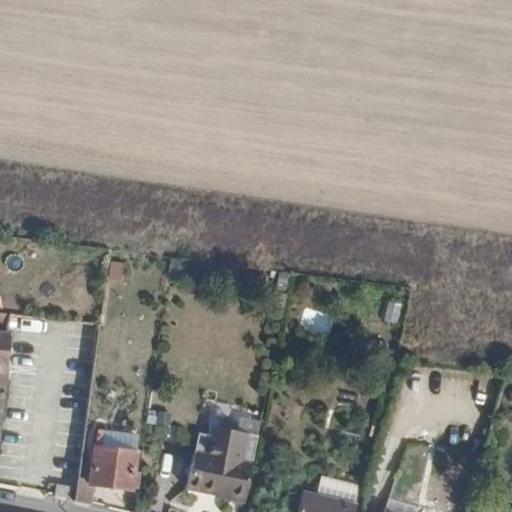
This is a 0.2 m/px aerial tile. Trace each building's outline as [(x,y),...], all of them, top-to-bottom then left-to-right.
[(96,429),(96,441),(129,443),(130,431),(96,429)] [(135,485),(137,471),(132,471),(130,469),(133,451),(93,444),(87,481),(75,480),(72,498),(90,503),(93,483),(128,489),(129,484),(135,485)] [(214,499),(237,505),(247,462),(183,450),(174,485),(214,494),(214,499)] [(53,483),(51,495),(67,498),(69,486),(53,483)] [(295,511),(350,511),(353,502),(303,488),(295,511)] [(382,511),(407,511),(409,510),(410,505),(387,497),(382,511)]
